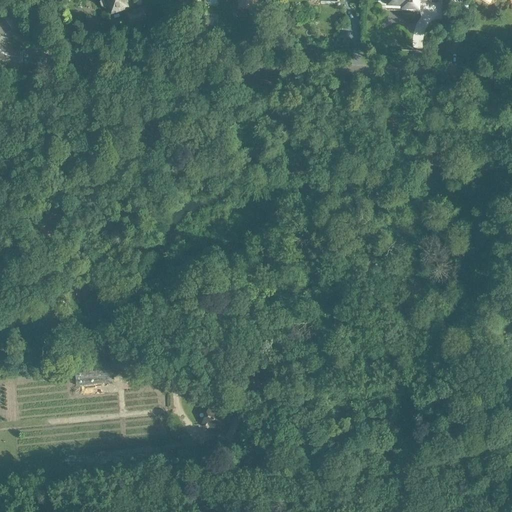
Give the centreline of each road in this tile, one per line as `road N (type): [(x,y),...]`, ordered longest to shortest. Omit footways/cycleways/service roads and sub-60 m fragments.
road 1 (residential): [(511,78),(28,61),(0,52)]
road 2 (track): [(383,443),(446,427),(505,384),(511,370)]
road 3 (track): [(312,393),(437,403)]
